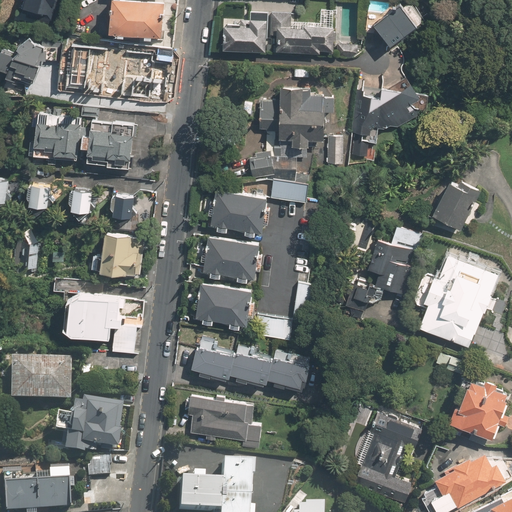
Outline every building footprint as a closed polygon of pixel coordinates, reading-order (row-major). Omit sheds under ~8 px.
[(25,0),(24,5),(55,14),(58,0),(25,0)] [(164,0),(106,0),(106,11),(111,11),(110,32),(119,32),(119,36),(125,36),(126,34),(134,34),(134,39),(142,39),(142,36),(154,36),(154,40),(163,40),(164,0)] [(415,20),(419,17),(407,1),(403,5),(401,2),(375,23),(391,44),(418,23),(415,20)] [(343,36),(344,9),(322,9),(322,23),(289,22),(290,12),(271,11),(270,31),(279,31),(278,52),(322,53),(353,54),(354,36),(343,36)] [(251,26),(225,24),(224,48),(266,51),(268,19),(252,18),(251,26)] [(38,42),(31,35),(23,43),(20,39),(17,42),(22,49),(16,54),(5,48),(0,58),(0,67),(8,72),(5,78),(13,81),(15,76),(33,85),(43,58),(59,59),(60,46),(45,45),(38,42)] [(159,57),(150,49),(135,47),(134,52),(102,49),(99,87),(114,88),(114,93),(122,94),(123,90),(157,93),(157,73),(161,74),(161,66),(158,65),(159,57)] [(353,156),(368,156),(368,144),(377,145),(378,125),(398,127),(424,114),(413,100),(420,95),(388,52),(376,61),(369,52),(356,65),(362,73),(353,156)] [(273,173),(274,173),(273,177),(293,179),(294,171),(296,171),(297,156),(306,157),(307,145),(309,145),(310,137),(323,138),(325,110),(334,111),(335,94),(311,92),(312,87),(282,85),(281,103),(263,102),(261,128),(270,128),(268,152),(248,157),(253,177),(273,173)] [(254,99),(241,99),(241,113),(255,113),(254,99)] [(83,140),(83,133),(84,125),(83,125),(83,115),(38,111),(35,154),(48,155),(49,149),(54,150),(53,157),(78,159),(79,140),(83,140)] [(83,133),(83,140),(83,146),(89,147),(88,160),(94,161),(93,162),(107,164),(129,166),(129,158),(133,159),(136,121),(93,118),(92,134),(83,133)] [(349,135),(329,134),(328,161),(348,162),(349,135)] [(482,190),(453,174),(433,211),(462,227),(482,190)] [(308,182),(276,177),(273,197),(305,202),(308,182)] [(50,185),(32,183),(31,203),(48,205),(50,185)] [(94,189),(75,187),(73,209),(92,211),(94,189)] [(230,226),(245,228),(244,233),(256,235),(256,229),(264,230),(268,194),(217,188),(212,224),(218,224),(218,229),(229,230),(230,226)] [(136,195),(117,193),(115,214),(133,216),(136,195)] [(420,254),(426,236),(398,226),(393,241),(380,236),(369,268),(382,272),(378,284),(404,293),(411,274),(407,273),(414,252),(420,254)] [(31,256),(39,257),(40,235),(31,227),(23,235),(32,243),(31,256)] [(136,234),(104,231),(100,270),(143,274),(146,241),(135,240),(136,234)] [(238,273),(238,279),(248,280),(249,274),(257,275),(261,242),(208,235),(204,268),(210,269),(210,275),(221,276),(222,271),(238,273)] [(439,279),(426,273),(415,301),(428,307),(421,326),(470,345),(498,272),(449,254),(439,279)] [(67,324),(74,332),(111,334),(112,322),(116,322),(115,349),(136,350),(138,325),(143,325),(144,317),(140,317),(141,299),(145,300),(147,286),(61,276),(59,291),(68,291),(67,301),(68,301),(67,324)] [(377,301),(382,286),(370,282),(369,285),(353,280),(349,292),(377,301)] [(231,320),(230,326),(241,327),(242,321),(249,322),(253,289),(201,281),(197,315),(204,316),(203,321),(215,323),(215,317),(231,320)] [(315,339),(319,284),(296,283),(294,316),(259,314),(257,334),(315,339)] [(199,336),(193,368),(232,375),(232,373),(270,380),(271,377),(299,382),(303,361),(289,359),(290,352),(274,349),(273,356),(254,352),(255,345),(238,342),(237,350),(217,346),(218,339),(199,336)] [(464,358),(440,350),(436,363),(459,371),(464,358)] [(68,359),(9,358),(9,398),(67,399),(68,359)] [(105,367),(81,367),(81,386),(121,387),(121,368),(118,368),(119,365),(105,365),(105,367)] [(485,383),(472,378),(461,406),(456,404),(450,419),(491,436),(497,422),(504,424),(509,413),(502,410),(508,393),(495,387),(497,381),(487,377),(485,383)] [(227,396),(228,393),(218,392),(217,395),(189,391),(187,411),(193,412),(191,430),(245,436),(245,442),(260,444),(262,423),(253,422),(255,399),(227,396)] [(124,404),(77,399),(70,451),(117,456),(124,404)] [(348,418),(367,424),(354,462),(365,466),(359,484),(405,501),(412,481),(392,474),(403,442),(416,447),(424,424),(355,400),(348,418)] [(469,461),(467,458),(435,475),(441,485),(425,494),(434,511),(443,511),(510,476),(501,460),(494,464),(492,459),(489,461),(484,452),(469,461)] [(192,480),(182,480),(180,511),(208,511),(251,511),(252,510),(247,510),(248,479),(252,479),(252,464),(222,463),(221,482),(204,481),(204,475),(192,474),(192,480)] [(2,475),(4,511),(10,511),(74,507),(71,470),(2,475)] [(511,511),(511,492),(474,511),(511,511)] [(323,511),(324,503),(305,502),(305,505),(299,505),(298,511),(288,511),(323,511)]
